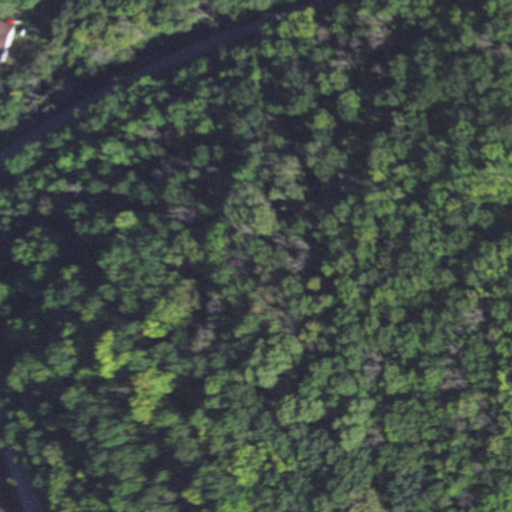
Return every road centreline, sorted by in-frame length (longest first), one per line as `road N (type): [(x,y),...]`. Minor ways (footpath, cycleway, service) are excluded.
road 1 (residential): [(0,166),(169,77),(413,0)]
road 2 (secondary): [(0,380),(35,511)]
